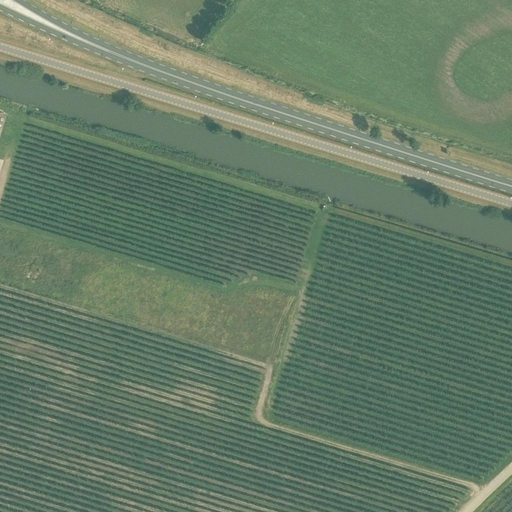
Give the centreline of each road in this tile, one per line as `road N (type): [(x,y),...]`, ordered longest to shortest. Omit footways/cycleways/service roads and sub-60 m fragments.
road 1 (unclassified): [(511,204),(0,47)]
road 2 (primary): [(511,185),(151,68)]
road 3 (primary): [(0,7),(151,68)]
road 4 (primary): [(151,68),(16,0)]
